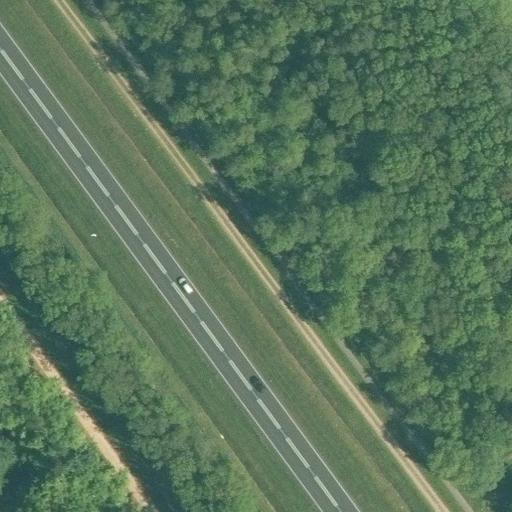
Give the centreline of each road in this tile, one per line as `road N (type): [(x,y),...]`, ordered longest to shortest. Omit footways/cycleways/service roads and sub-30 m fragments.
road 1 (track): [(441,511),(58,0)]
road 2 (trunk): [(339,511),(0,48)]
road 3 (track): [(0,302),(151,511)]
